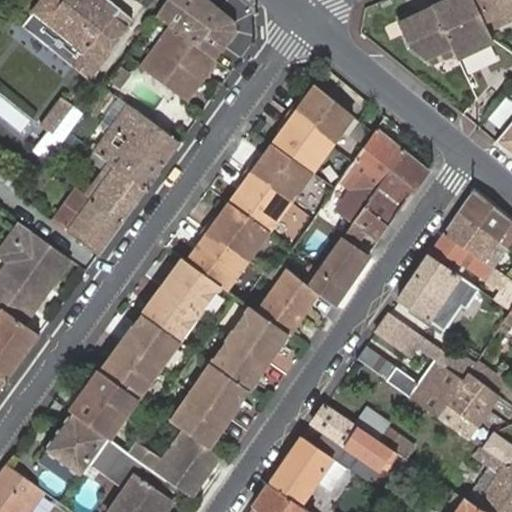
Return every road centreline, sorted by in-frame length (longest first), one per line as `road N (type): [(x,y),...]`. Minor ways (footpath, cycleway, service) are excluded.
road 1 (residential): [(304,15),(0,437)]
road 2 (residential): [(471,152),(223,511)]
road 3 (tertiary): [(471,152),(304,15)]
